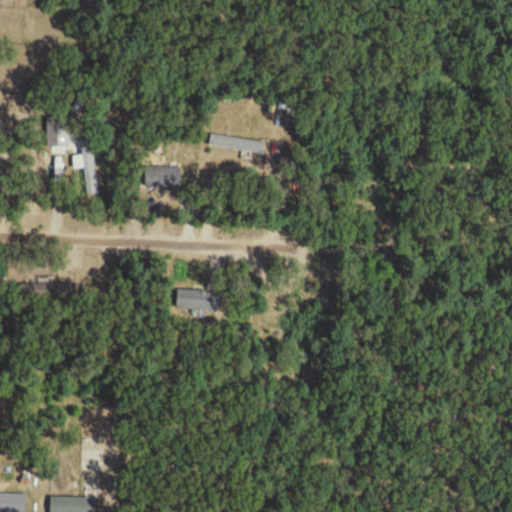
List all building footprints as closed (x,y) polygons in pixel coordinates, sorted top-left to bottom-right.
[(210,147),(266,155),(267,142),(212,135),(210,147)] [(94,140),(82,141),(83,156),(74,157),(75,170),(86,169),(88,196),(99,195),(94,140)] [(147,168),(147,187),(180,187),(180,168),(147,168)] [(220,291),(178,291),(178,311),(220,311),(220,291)] [(25,511),(26,495),(0,494),(0,511),(25,511)] [(51,511),(96,511),(96,499),(51,499),(51,511)]
